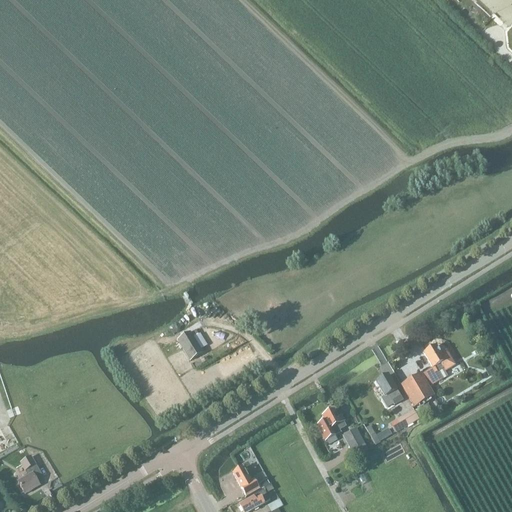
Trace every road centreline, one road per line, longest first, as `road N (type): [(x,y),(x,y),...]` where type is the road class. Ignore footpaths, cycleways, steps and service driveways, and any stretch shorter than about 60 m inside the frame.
road 1 (track): [(0,335),(188,280),(290,237),(447,142),(511,130)]
road 2 (tertiary): [(176,451),(511,244)]
